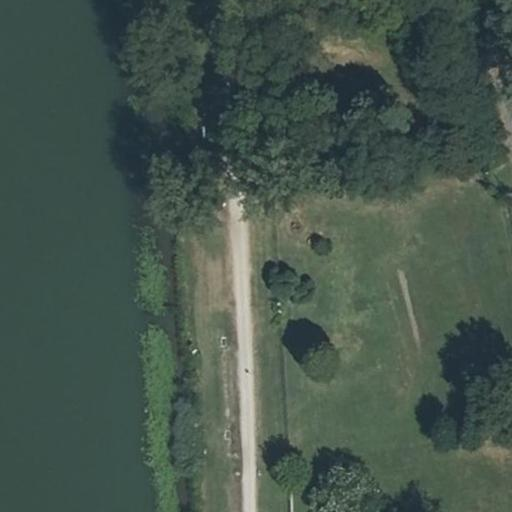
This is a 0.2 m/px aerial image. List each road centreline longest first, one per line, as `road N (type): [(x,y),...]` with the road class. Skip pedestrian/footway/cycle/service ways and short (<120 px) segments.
road 1 (track): [(227,0),(249,511)]
road 2 (residential): [(511,137),(490,0)]
